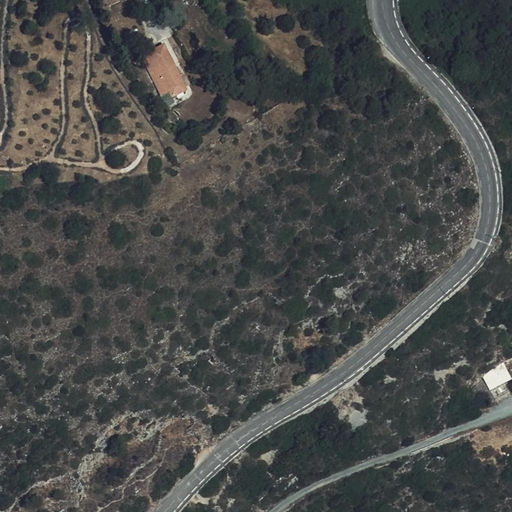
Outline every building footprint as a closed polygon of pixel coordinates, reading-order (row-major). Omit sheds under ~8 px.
[(149,52),(156,48),(146,38),(142,44),(140,55),(144,63),(148,61),(146,57),(151,54),(149,52)] [(174,67),(163,45),(156,48),(149,52),(151,54),(146,57),(148,61),(149,62),(146,64),(162,96),(169,92),(171,97),(185,90),(184,87),(179,77),(178,74),(174,76),(171,69),(174,67)] [(184,75),(179,77),(184,87),(189,85),(184,75)] [(171,97),(169,92),(162,96),(161,96),(163,101),(171,97)] [(483,374),(491,389),(511,378),(511,376),(505,362),(483,374)]
